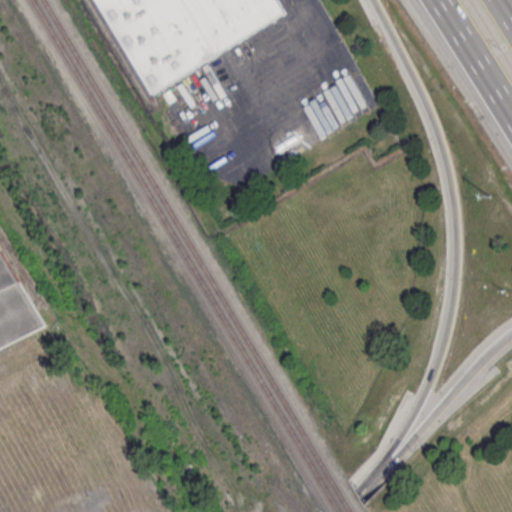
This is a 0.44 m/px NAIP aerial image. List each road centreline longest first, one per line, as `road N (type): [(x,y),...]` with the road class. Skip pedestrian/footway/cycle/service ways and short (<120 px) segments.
road 1 (motorway): [(372,0),(436,135),(454,245),(434,359),(377,470)]
road 2 (motorway): [(511,329),(377,470)]
road 3 (motorway): [(441,0),(511,112)]
